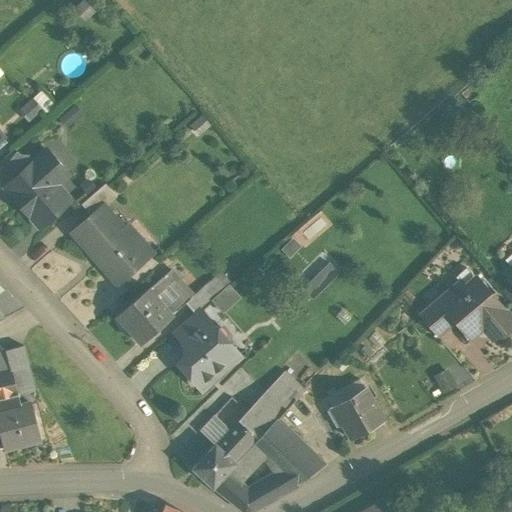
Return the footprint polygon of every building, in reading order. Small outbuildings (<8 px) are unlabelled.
[(41,91),(19,109),(29,120),(43,108),(47,113),(54,106),(41,91)] [(71,106),(57,117),(64,126),(81,113),(74,104),(71,106)] [(13,150),(0,160),(0,189),(2,192),(7,188),(6,187),(21,174),(13,166),(21,159),(13,150)] [(44,153),(33,163),(28,157),(23,157),(21,159),(13,166),(21,174),(6,187),(7,188),(39,225),(68,200),(55,185),(63,178),(55,168),(57,167),(58,160),(51,153),(44,153)] [(105,184),(81,204),(91,216),(103,206),(104,207),(116,197),(105,184)] [(91,216),(72,233),(117,284),(148,257),(104,207),(103,206),(91,216)] [(314,289),(337,271),(331,262),(307,281),(314,289)] [(181,282),(170,270),(162,277),(173,289),(181,282)] [(218,273),(184,303),(185,303),(194,313),(197,310),(227,283),(218,273)] [(162,277),(116,317),(140,344),(172,316),(172,315),(185,303),(184,303),(173,289),(162,277)] [(511,323),(511,320),(480,283),(468,293),(460,283),(440,300),(439,298),(437,299),(456,321),(468,335),(481,324),(492,338),(503,339),(511,332),(511,323)] [(456,321),(437,299),(419,315),(436,337),(456,321)] [(194,313),(174,330),(189,347),(212,328),(197,310),(194,313)] [(212,328),(189,347),(188,355),(179,364),(183,369),(183,373),(188,379),(192,379),(200,388),(238,356),(213,327),(212,328)] [(22,345),(0,350),(0,399),(18,395),(33,391),(22,345)] [(437,373),(445,389),(454,384),(446,369),(437,373)] [(300,389),(282,373),(258,399),(275,416),(300,389)] [(358,377),(330,396),(335,403),(363,384),(358,377)] [(365,389),(332,408),(350,439),(383,420),(365,389)] [(18,395),(0,399),(0,436),(3,449),(39,440),(29,402),(20,405),(18,395)] [(258,399),(234,424),(254,443),(284,471),(292,488),(324,466),(275,416),(258,399)] [(213,416),(199,431),(214,446),(214,445),(229,430),(213,416)] [(229,430),(214,445),(234,464),(254,443),(234,424),(229,430)] [(234,464),(214,445),(214,446),(193,469),(213,487),(234,464)] [(284,471),(247,494),(240,489),(230,501),(243,511),(252,511),(292,488),(284,471)]
